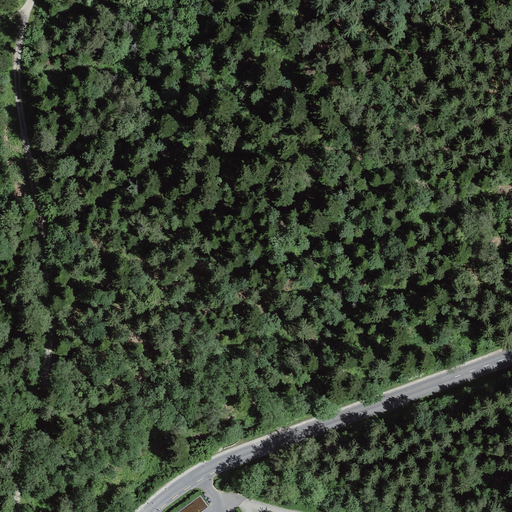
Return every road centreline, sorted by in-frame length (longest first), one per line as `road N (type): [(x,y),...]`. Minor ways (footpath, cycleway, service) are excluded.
road 1 (track): [(34,0),(17,69),(51,343),(15,511)]
road 2 (unclassified): [(150,511),(218,465),(511,358)]
